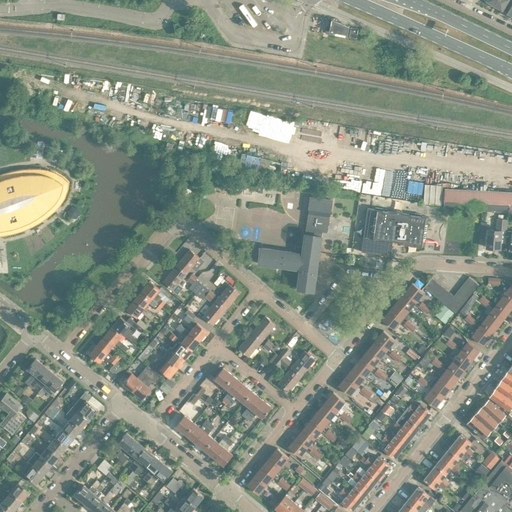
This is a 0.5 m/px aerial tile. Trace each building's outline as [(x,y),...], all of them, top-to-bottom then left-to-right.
[(496,0),(494,5),(503,10),(508,0),(496,0)] [(326,27),(325,33),(331,34),(333,35),(333,32),(335,32),(335,35),(344,37),(345,34),(347,35),(348,31),(349,26),(339,22),(338,20),(337,19),(335,18),(333,17),(331,18),(330,19),(329,19),(328,21),(328,23),(328,25),(329,27),(330,27),(326,27)] [(349,36),(356,37),(358,28),(350,27),(349,36)] [(44,143),(31,142),(30,159),(42,160),(44,143)] [(50,158),(61,161),(63,153),(53,150),(50,158)] [(0,235),(3,235),(5,235),(12,234),(14,233),(22,231),(23,230),(31,227),(32,227),(39,223),(41,222),(45,218),(49,216),(54,211),(56,210),(59,206),(60,205),(64,199),(65,197),(68,191),(68,189),(69,182),(63,177),(62,176),(56,172),(54,171),(48,169),(46,169),(41,168),(39,168),(31,168),(29,168),(22,169),(20,169),(12,171),(10,171),(3,173),(1,174),(0,174),(0,235)] [(511,191),(445,188),(445,191),(437,191),(436,203),(444,203),(444,206),(509,214),(511,213),(511,191)] [(329,216),(332,200),(310,197),(308,213),(309,213),(306,234),(321,236),(322,231),(327,232),(328,223),(329,216)] [(68,212),(70,217),(76,218),(80,213),(77,208),(71,207),(68,212)] [(363,237),(363,241),(361,251),(368,252),(368,254),(376,255),(376,254),(390,256),(392,240),(402,242),(402,243),(409,244),(409,245),(417,246),(417,245),(424,246),(429,217),(421,216),(422,214),(414,213),(414,215),(382,210),(382,209),(375,207),(375,209),(367,208),(364,230),(363,230),(362,237),(363,237)] [(486,247),(500,248),(501,231),(506,231),(507,219),(497,218),(496,230),(487,229),(486,247)] [(321,236),(306,234),(305,234),(303,247),(296,246),(295,252),(261,247),(258,263),(300,269),(297,288),(313,291),(321,236)] [(190,249),(176,265),(186,274),(200,257),(190,249)] [(186,274),(176,265),(163,282),(177,293),(179,293),(182,290),(182,288),(178,284),(186,274)] [(469,277),(465,281),(474,289),(478,284),(469,276),(468,277),(469,277)] [(424,287),(428,291),(436,281),(431,278),(432,277),(431,277),(423,287),(424,287)] [(188,288),(192,291),(199,282),(196,279),(194,281),(192,284),(188,288)] [(150,280),(142,290),(152,298),(162,307),(165,302),(160,298),(161,296),(158,294),(160,291),(169,298),(171,295),(161,286),(159,288),(150,280)] [(428,291),(433,295),(441,285),(436,281),(428,291)] [(465,281),(461,286),(471,294),(474,289),(465,281)] [(192,291),(195,293),(203,284),(199,282),(192,291)] [(412,282),(405,292),(416,301),(424,292),(412,282)] [(195,293),(198,296),(206,287),(203,284),(195,293)] [(229,284),(215,300),(226,309),(239,292),(229,284)] [(433,295),(438,298),(445,289),(441,285),(433,295)] [(461,286),(457,291),(467,298),(471,294),(461,286)] [(206,287),(198,296),(202,299),(204,296),(207,293),(210,290),(206,287)] [(438,298),(443,302),(450,293),(445,289),(438,298)] [(511,291),(508,289),(501,298),(511,306),(511,291)] [(142,290),(134,299),(144,307),(149,302),(153,306),(158,311),(162,307),(152,298),(142,290)] [(457,291),(453,296),(463,303),(467,298),(457,291)] [(405,292),(397,301),(409,310),(416,301),(405,292)] [(468,301),(467,302),(471,305),(474,300),(478,295),(475,292),(468,301)] [(450,293),(443,302),(455,312),(463,303),(453,296),(450,293)] [(511,306),(501,298),(494,307),(505,316),(511,306)] [(134,299),(126,309),(136,317),(141,311),(151,320),(154,316),(134,299)] [(226,309),(215,300),(202,316),(212,325),(226,309)] [(397,301),(390,310),(401,319),(409,310),(397,301)] [(435,315),(445,323),(452,314),(442,306),(435,315)] [(494,307),(487,317),(498,325),(505,316),(494,307)] [(194,327),(190,332),(200,340),(207,331),(193,319),(196,315),(188,309),(185,313),(187,315),(184,318),(194,327)] [(401,319),(390,310),(382,319),(394,329),(401,319)] [(120,316),(112,326),(123,334),(132,342),(136,338),(131,334),(139,325),(136,323),(129,317),(126,321),(120,316)] [(265,316),(252,332),(262,340),(275,324),(265,316)] [(487,317),(479,326),(491,335),(498,325),(487,317)] [(139,319),(136,323),(139,325),(144,329),(147,325),(139,319)] [(186,336),(182,341),(192,350),(200,340),(190,332),(180,324),(176,328),(186,336)] [(112,326),(105,335),(115,343),(125,351),(128,347),(118,339),(123,334),(112,326)] [(441,336),(447,341),(449,339),(455,331),(449,326),(441,336)] [(491,335),(479,326),(472,336),(483,344),(491,335)] [(383,330),(376,340),(387,349),(395,340),(383,330)] [(262,340),(252,332),(238,348),(248,356),(262,340)] [(177,343),(172,349),(184,359),(192,350),(182,341),(172,333),(169,337),(177,343)] [(105,335),(97,344),(107,353),(115,343),(105,335)] [(149,344),(152,347),(158,341),(154,338),(149,344)] [(376,340),(368,349),(380,358),(387,349),(376,340)] [(468,341),(461,350),(472,359),(479,350),(468,341)] [(111,356),(107,353),(97,344),(89,354),(99,362),(101,360),(105,363),(108,360),(111,356)] [(285,346),(278,355),(288,364),(290,361),(285,357),(291,350),(285,346)] [(162,356),(164,357),(177,368),(184,359),(172,349),(170,347),(162,356)] [(368,349),(361,358),(372,367),(380,358),(368,349)] [(405,354),(413,361),(417,356),(408,349),(405,354)] [(305,350),(291,367),(301,375),(315,358),(305,350)] [(461,350),(453,360),(465,368),(472,359),(461,350)] [(115,352),(112,356),(117,360),(121,356),(115,352)] [(426,353),(422,357),(429,362),(432,358),(426,353)] [(288,364),(278,355),(268,367),(273,371),(281,362),(286,366),(288,364)] [(25,381),(29,385),(45,365),(35,358),(35,359),(31,356),(24,365),(33,373),(30,376),(29,376),(25,381)] [(117,360),(112,356),(111,356),(108,360),(114,364),(109,370),(114,374),(115,373),(122,364),(117,360)] [(151,368),(150,370),(160,378),(164,373),(169,377),(177,368),(164,357),(157,367),(154,365),(151,368)] [(361,358),(353,367),(365,376),(372,367),(361,358)] [(453,360),(446,369),(457,378),(465,368),(453,360)] [(122,364),(115,373),(119,376),(126,367),(122,364)] [(382,364),(379,368),(388,373),(391,369),(382,364)] [(37,383),(42,387),(54,373),(45,365),(29,385),(33,388),(37,383)] [(123,383),(133,391),(150,370),(151,368),(147,365),(137,378),(131,373),(123,383)] [(214,378),(223,386),(232,375),(223,367),(214,378)] [(301,375),(291,367),(278,383),(288,391),(301,375)] [(353,367),(346,376),(357,386),(365,376),(353,367)] [(446,369),(439,379),(450,387),(457,378),(446,369)] [(505,373),(502,378),(511,385),(511,372),(508,369),(505,373)] [(150,370),(133,391),(142,399),(151,389),(147,386),(152,379),(156,382),(160,378),(150,370)] [(395,370),(389,377),(391,378),(397,383),(398,384),(403,377),(395,370)] [(404,381),(412,388),(417,382),(414,380),(417,377),(411,372),(409,375),(408,375),(404,381)] [(54,373),(42,387),(38,392),(42,395),(46,390),(53,397),(62,387),(60,385),(63,381),(54,373)] [(221,401),(224,404),(242,383),(232,375),(223,386),(229,391),(221,401)] [(357,386),(346,376),(338,385),(350,395),(357,386)] [(384,378),(383,380),(393,388),(395,386),(384,378)] [(498,384),(496,387),(511,398),(511,385),(502,378),(498,384)] [(439,379),(432,388),(443,397),(450,387),(439,379)] [(237,397),(243,401),(251,391),(242,383),(224,404),(229,407),(237,397)] [(395,392),(401,397),(407,389),(401,384),(395,392)] [(21,387),(16,393),(19,395),(24,389),(21,387)] [(205,389),(202,387),(197,393),(200,396),(205,389)] [(511,398),(496,387),(489,396),(509,410),(511,405),(511,398)] [(60,394),(63,397),(68,391),(65,388),(60,394)] [(443,397),(432,388),(424,398),(435,406),(443,397)] [(85,391),(74,405),(90,418),(97,409),(87,401),(91,396),(85,391)] [(244,420),(246,418),(252,409),(261,398),(251,391),(243,401),(248,406),(240,416),(244,420)] [(333,391),(325,400),(341,413),(342,411),(343,410),(340,407),(344,401),(333,391)] [(0,408),(3,411),(6,411),(12,416),(3,427),(12,434),(25,417),(16,410),(20,405),(6,394),(0,400),(0,408)] [(24,394),(21,399),(27,405),(31,400),(24,394)] [(400,399),(405,403),(425,419),(431,412),(420,403),(416,408),(411,403),(412,401),(404,394),(400,399)] [(190,401),(193,404),(199,398),(195,395),(190,401)] [(54,404),(56,406),(61,400),(57,397),(52,403),(54,404)] [(252,409),(246,418),(250,421),(256,413),(262,417),(271,407),(261,398),(252,409)] [(488,399),(481,407),(498,422),(505,414),(488,399)] [(341,413),(325,400),(318,409),(329,419),(334,414),(338,417),(339,415),(341,413)] [(52,403),(49,406),(53,409),(53,410),(52,410),(56,414),(60,409),(56,406),(54,404),(52,403)] [(386,403),(381,409),(386,413),(391,407),(386,403)] [(411,414),(408,418),(419,427),(425,419),(405,403),(402,406),(411,414)] [(66,414),(71,418),(82,428),(90,418),(74,405),(66,414)] [(45,412),(48,415),(53,410),(53,409),(49,406),(45,412)] [(39,415),(29,407),(26,411),(29,418),(34,421),(34,422),(39,415)] [(481,407),(474,415),(491,430),(498,422),(481,407)] [(318,409),(310,418),(322,428),(329,419),(318,409)] [(175,426),(185,433),(194,422),(180,411),(173,420),(177,423),(175,426)] [(37,421),(41,424),(46,418),(42,415),(37,421)] [(474,415),(467,423),(484,438),(491,430),(474,415)] [(185,433),(194,441),(212,420),(207,416),(199,426),(194,422),(185,433)] [(71,418),(63,427),(75,437),(82,428),(71,418)] [(310,418),(303,428),(315,437),(322,428),(310,418)] [(398,418),(396,421),(413,435),(419,427),(408,418),(404,423),(398,418)] [(194,441),(204,449),(213,438),(208,434),(216,423),(212,420),(194,441)] [(399,429),(396,433),(407,442),(413,435),(396,421),(394,424),(399,429)] [(29,431),(33,434),(38,428),(34,425),(29,431)] [(361,435),(367,439),(375,430),(369,425),(361,435)] [(375,430),(379,432),(384,436),(401,450),(407,442),(396,433),(392,438),(386,434),(387,433),(379,426),(375,430)] [(63,427),(56,437),(67,446),(75,437),(63,427)] [(303,428),(296,437),(311,449),(313,447),(314,446),(310,443),(315,437),(303,428)] [(118,442),(127,450),(135,440),(126,432),(118,442)] [(204,449),(214,457),(229,438),(231,435),(227,432),(218,443),(213,438),(204,449)] [(384,436),(379,432),(376,436),(381,440),(387,444),(383,449),(394,458),(401,450),(384,436)] [(511,433),(505,442),(502,445),(504,447),(503,447),(510,454),(511,455),(511,433)] [(22,440),(25,443),(30,437),(27,434),(22,440)] [(460,434),(454,441),(471,455),(473,452),(467,448),(471,442),(460,434)] [(359,436),(351,446),(356,450),(364,440),(359,436)] [(498,436),(494,440),(499,445),(503,441),(498,436)] [(56,437),(48,446),(59,455),(67,446),(56,437)] [(308,453),(309,451),(311,449),(296,437),(288,446),(300,455),(304,449),(308,453)] [(229,438),(214,457),(223,464),(232,454),(227,450),(234,441),(229,438)] [(127,450),(136,458),(145,447),(135,440),(127,450)] [(454,441),(448,449),(459,458),(462,454),(468,458),(471,455),(454,441)] [(14,449),(18,452),(23,446),(19,443),(14,449)] [(48,446),(40,455),(51,465),(59,455),(48,446)] [(351,446),(345,454),(350,458),(356,451),(351,446)] [(142,469),(146,465),(154,455),(145,447),(136,458),(133,461),(138,465),(134,471),(138,474),(142,469)] [(277,447),(269,457),(281,466),(289,457),(277,447)] [(448,449),(441,457),(458,470),(461,467),(455,463),(459,458),(448,449)] [(115,456),(119,459),(124,454),(120,450),(115,456)] [(10,461),(15,455),(11,452),(6,458),(10,461)] [(365,453),(362,456),(383,472),(389,464),(378,456),(374,460),(369,456),(365,453)] [(124,454),(119,459),(117,462),(121,466),(128,457),(124,454)] [(494,454),(486,464),(485,464),(490,468),(498,458),(494,454)] [(511,462),(511,455),(510,454),(503,461),(509,466),(511,462)] [(40,455),(33,465),(44,474),(51,465),(40,455)] [(154,455),(146,465),(150,469),(143,478),(147,482),(163,463),(154,455)] [(369,467),(366,471),(377,480),(383,472),(362,456),(360,459),(369,467)] [(269,457),(262,466),(273,476),(278,470),(282,473),(285,469),(281,466),(269,457)] [(441,457),(435,465),(446,473),(450,469),(456,473),(458,470),(441,457)] [(104,459),(101,463),(110,471),(113,466),(104,459)] [(509,500),(511,502),(511,468),(509,466),(503,461),(500,464),(498,462),(483,482),(483,483),(505,501),(507,502),(509,500)] [(110,471),(101,463),(97,468),(106,475),(110,471)] [(172,470),(163,463),(147,482),(151,485),(156,480),(158,476),(164,480),(172,470)] [(481,464),(475,471),(480,474),(483,477),(488,470),(481,464)] [(44,474),(33,465),(25,474),(36,483),(44,474)] [(295,470),(300,473),(303,469),(299,465),(295,470)] [(435,465),(429,472),(446,486),(448,483),(443,478),(446,473),(435,465)] [(262,466),(254,475),(266,485),(273,476),(262,466)] [(333,469),(326,477),(331,481),(332,482),(338,474),(337,473),(333,469)] [(356,471),(354,474),(371,488),(377,480),(366,471),(362,476),(356,471)] [(446,486),(429,472),(423,480),(434,489),(438,484),(443,489),(446,486)] [(357,482),(353,487),(364,495),(371,488),(354,474),(351,477),(357,482)] [(266,485),(254,475),(247,484),(259,494),(266,485)] [(112,478),(110,481),(114,484),(118,479),(114,476),(112,478)] [(167,485),(170,487),(172,484),(179,489),(178,491),(184,496),(195,505),(203,496),(193,487),(189,492),(185,488),(187,486),(179,479),(177,481),(173,477),(167,485)] [(331,481),(326,477),(318,488),(327,495),(331,490),(327,486),(331,481)] [(280,478),(278,480),(288,488),(290,486),(280,478)] [(298,484),(305,489),(309,484),(302,478),(298,484)] [(469,478),(465,482),(474,490),(478,485),(469,478)] [(75,495),(84,502),(100,483),(96,480),(89,489),(83,484),(75,495)] [(288,488),(278,480),(277,482),(282,486),(286,490),(288,488)] [(19,482),(11,491),(22,500),(30,491),(19,482)] [(84,502),(93,510),(105,496),(100,492),(104,486),(100,483),(84,502)] [(511,511),(511,508),(504,502),(505,501),(483,483),(461,511),(462,511),(511,511)] [(181,499),(177,504),(185,511),(190,511),(192,509),(191,508),(194,504),(195,506),(195,505),(184,496),(178,491),(179,489),(172,484),(170,487),(176,493),(175,494),(181,499)] [(309,484),(305,489),(312,495),(316,490),(309,484)] [(344,486),(341,490),(358,503),(364,495),(353,487),(350,491),(344,486)] [(418,486),(412,494),(428,507),(435,500),(418,486)] [(464,488),(459,495),(464,500),(470,492),(464,488)] [(358,503),(341,490),(339,493),(345,497),(341,502),(352,511),(358,503)] [(11,491),(3,500),(14,510),(22,500),(11,491)] [(93,510),(96,511),(107,511),(111,507),(106,503),(113,494),(109,491),(105,496),(93,510)] [(316,498),(322,504),(327,499),(320,493),(316,498)] [(412,494),(405,502),(416,510),(420,506),(426,510),(428,507),(412,494)] [(275,507),(280,511),(285,511),(294,502),(285,495),(275,507)] [(173,502),(168,497),(165,501),(170,506),(173,502)] [(277,501),(272,497),(269,501),(273,505),(277,501)] [(0,511),(12,511),(14,510),(3,500),(3,501),(1,499),(0,499),(0,511)] [(327,499),(322,504),(329,510),(334,504),(327,499)] [(107,511),(122,511),(128,506),(124,503),(124,502),(116,511),(111,507),(107,511)] [(185,511),(177,504),(173,502),(170,506),(175,509),(172,511),(185,511)] [(285,511),(300,511),(303,510),(294,502),(285,511)] [(399,509),(402,511),(415,511),(416,510),(405,502),(399,509)]
